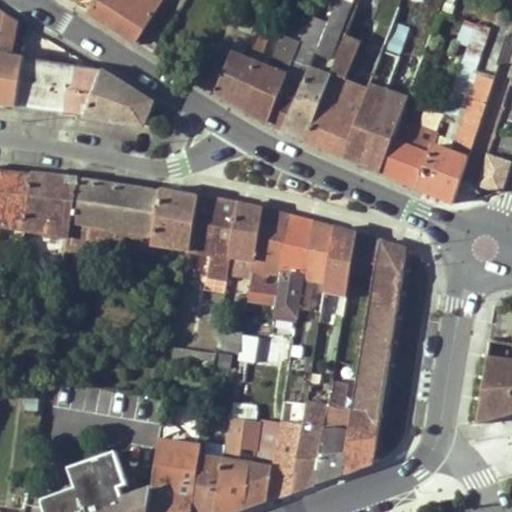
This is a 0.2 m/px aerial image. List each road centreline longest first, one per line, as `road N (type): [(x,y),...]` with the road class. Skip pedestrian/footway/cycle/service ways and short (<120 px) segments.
road 1 (unknown): [(442,228),(463,195),(511,43)]
road 2 (residential): [(0,137),(188,157)]
road 3 (tertiary): [(475,272),(432,452)]
road 4 (secondary): [(47,0),(194,96)]
road 5 (secondary): [(461,238),(306,170)]
road 6 (tertiary): [(303,511),(398,478),(432,452)]
road 7 (secondary): [(194,96),(306,170)]
